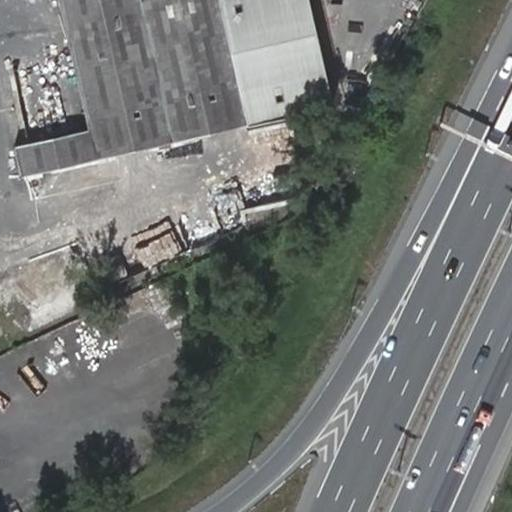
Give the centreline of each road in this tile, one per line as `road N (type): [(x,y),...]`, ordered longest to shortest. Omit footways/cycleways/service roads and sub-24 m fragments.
road 1 (motorway): [(511,139),(296,446),(220,511)]
road 2 (motorway): [(511,140),(340,511)]
road 3 (motorway): [(421,511),(511,312)]
road 4 (unknown): [(0,474),(124,380)]
road 5 (motorway): [(459,511),(511,373)]
